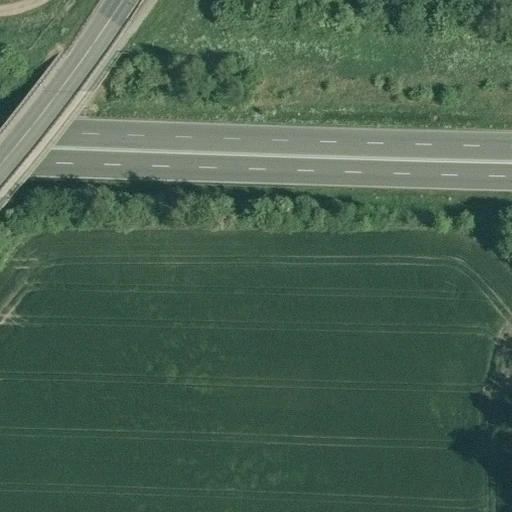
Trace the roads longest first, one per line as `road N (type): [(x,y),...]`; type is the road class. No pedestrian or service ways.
road 1 (trunk): [(0,141),(511,159)]
road 2 (secondary): [(0,158),(121,0)]
